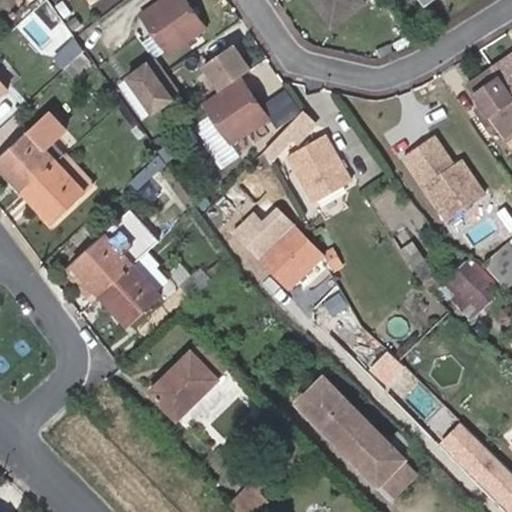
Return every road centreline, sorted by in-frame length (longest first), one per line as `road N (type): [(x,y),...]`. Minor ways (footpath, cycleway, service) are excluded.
road 1 (residential): [(254,0),(297,61),(376,79),(410,72),(511,8)]
road 2 (residential): [(17,442),(94,365),(0,253)]
